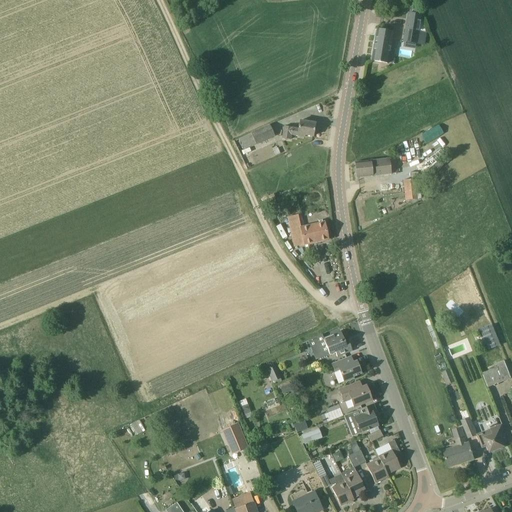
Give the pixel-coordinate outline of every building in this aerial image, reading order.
[(403,42),(417,44),(422,15),(408,13),(403,42)] [(376,30),(371,60),(388,63),(393,32),(376,30)] [(299,129),(292,128),(285,126),(282,138),(290,140),(291,135),(305,137),(306,135),(313,137),(316,124),(300,121),(299,129)] [(269,125),(240,138),(245,149),(275,136),(269,125)] [(356,178),(366,177),(372,176),(373,177),(398,173),(396,160),(390,160),(389,159),(371,161),(354,163),(356,178)] [(414,179),(404,180),(406,200),(416,199),(414,179)] [(325,223),(303,227),(301,215),(289,218),(295,247),(328,239),(325,223)] [(322,335),(314,338),(318,347),(315,348),(319,359),(336,352),(337,357),(353,351),(348,339),(344,340),(341,332),(324,339),(322,335)] [(496,347),(493,340),(486,343),(489,350),(496,347)] [(444,354),(436,358),(441,370),(449,367),(444,354)] [(353,362),(351,356),(332,364),(335,372),(340,371),(345,383),(354,379),(353,377),(362,374),(356,361),(353,362)] [(483,374),(489,388),(511,378),(505,361),(497,364),(499,368),(483,374)] [(273,382),(281,378),(276,366),(268,370),(273,382)] [(448,385),(456,382),(451,369),(443,373),(448,385)] [(283,394),(293,390),(290,383),(280,387),(283,394)] [(372,400),(366,386),(356,390),(353,384),(339,389),(344,402),(351,399),(354,407),(372,400)] [(242,406),(245,414),(250,412),(248,404),(242,406)] [(354,417),(361,432),(361,433),(379,426),(375,417),(378,415),(374,404),(359,410),(360,415),(354,417)] [(339,405),(322,410),(325,420),(342,415),(339,405)] [(467,434),(475,430),(470,417),(462,421),(467,434)] [(138,433),(145,430),(141,420),(134,423),(138,433)] [(302,421),(295,424),(298,432),(305,430),(302,421)] [(247,448),(237,425),(223,431),(232,454),(247,448)] [(483,449),(488,447),(491,453),(505,447),(504,443),(510,441),(503,425),(477,435),(483,449)] [(458,447),(444,452),(449,468),(450,468),(449,467),(460,463),(461,464),(475,460),(469,443),(467,444),(461,428),(453,431),(458,447)] [(313,430),(301,435),(304,444),(316,439),(313,430)] [(380,430),(368,436),(371,442),(383,437),(380,430)] [(377,442),(379,447),(388,443),(387,438),(377,442)] [(350,444),(354,454),(361,451),(356,441),(350,444)] [(378,456),(380,459),(388,474),(388,475),(401,468),(395,456),(400,453),(394,441),(389,444),(392,450),(378,456)] [(227,448),(215,452),(217,461),(230,457),(227,448)] [(354,454),(360,465),(366,462),(361,451),(354,454)] [(355,468),(360,465),(354,454),(348,457),(354,468),(355,468)] [(380,459),(367,465),(376,484),(389,477),(388,475),(388,474),(380,459)] [(314,464),(320,477),(326,474),(320,461),(319,461),(314,464)] [(366,491),(355,468),(354,468),(341,474),(345,482),(353,498),(366,491)] [(326,489),(331,486),(329,482),(328,480),(329,480),(326,474),(320,477),(326,489)] [(269,484),(274,494),(281,491),(277,481),(269,484)] [(353,498),(345,482),(332,488),(341,507),(355,500),(353,498)] [(317,511),(322,510),(314,492),(293,502),(297,511),(317,511)] [(236,509),(237,511),(258,511),(255,501),(251,493),(233,500),(237,508),(236,509)] [(183,511),(177,503),(166,510),(166,511),(183,511)]
